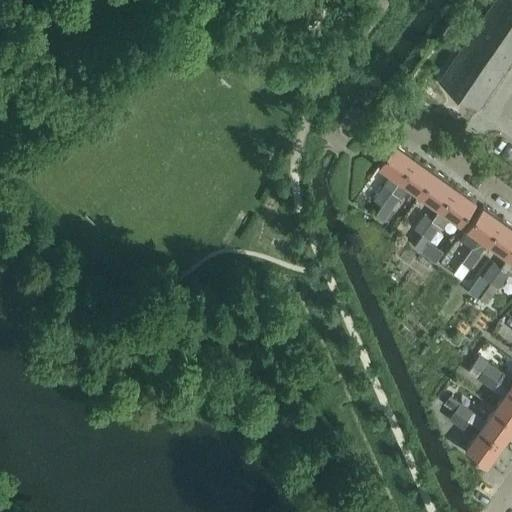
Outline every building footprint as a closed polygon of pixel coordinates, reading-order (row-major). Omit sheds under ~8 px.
[(480,106),(511,57),(511,0),(494,0),(441,79),(480,106)] [(450,23),(444,31),(452,37),(458,28),(450,23)] [(381,205),(415,156),(395,142),(379,164),(392,173),(373,199),(381,205)] [(436,171),(415,156),(381,205),(376,212),(384,217),(399,196),(401,198),(411,187),(420,193),(436,171)] [(440,208),(456,186),(436,171),(420,193),(440,208)] [(440,208),(432,220),(440,225),(442,227),(451,215),(461,223),(465,216),(477,200),(456,186),(440,208)] [(488,242),(504,219),(483,205),(467,227),(488,242)] [(421,234),(432,220),(424,214),(414,229),(421,234)] [(511,225),(504,219),(488,242),(500,250),(508,256),(511,251),(511,225)] [(421,234),(414,245),(422,250),(440,225),(432,220),(421,234)] [(462,279),(469,268),(479,253),(471,248),(453,273),(462,279)] [(492,262),(481,277),(484,279),(490,283),(500,268),(492,262)] [(507,273),(500,268),(490,283),(497,288),(507,273)] [(487,301),(492,293),(486,289),(481,296),(487,301)] [(489,360),(483,368),(498,379),(503,373),(504,371),(489,361),(489,360)] [(483,368),(477,376),(493,387),(498,379),(483,368)] [(511,378),(503,373),(498,379),(511,388),(511,378)] [(511,388),(509,387),(494,407),(511,419),(511,388)] [(469,420),(475,412),(460,401),(454,409),(469,420)] [(502,444),(511,429),(511,419),(494,407),(480,428),(502,444)] [(464,428),(469,420),(454,409),(449,417),(464,428)] [(487,464),(502,444),(480,428),(465,448),(487,464)]
